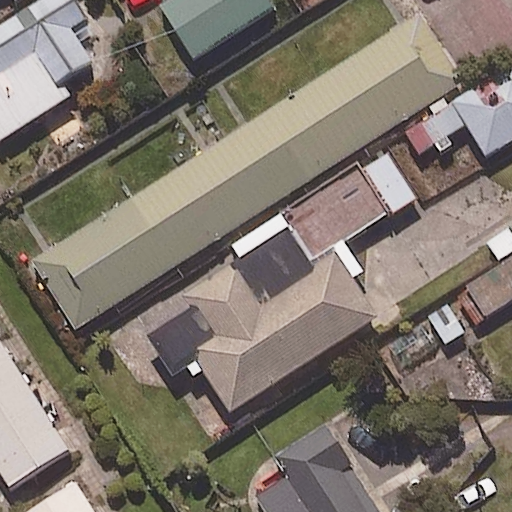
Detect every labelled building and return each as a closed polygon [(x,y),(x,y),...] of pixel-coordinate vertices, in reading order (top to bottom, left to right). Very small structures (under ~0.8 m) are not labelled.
[(91,27),(73,0),(52,0),(0,34),(0,143),(4,149),(73,104),(66,93),(98,72),(75,37),(91,27)] [(41,0),(17,0),(24,11),(41,0)] [(269,0),(177,0),(163,9),(199,67),(280,18),(269,0)] [(468,88),(425,21),(37,268),(79,335),(468,88)] [(457,151),(452,143),(470,131),(490,163),(511,149),(511,74),(426,129),(439,151),(445,159),(457,151)] [(364,172),(394,219),(418,203),(388,156),(364,172)] [(394,219),(364,172),(285,222),(316,270),(337,257),(336,256),(394,219)] [(337,257),(316,270),(285,222),(238,252),(249,269),(190,306),(197,317),(153,345),(174,378),(199,362),(235,419),(381,326),(356,286),(366,280),(348,250),(337,257)] [(511,307),(511,269),(467,298),(484,325),(511,307)] [(446,353),(428,324),(387,351),(406,379),(446,353)] [(71,457),(0,343),(0,470),(14,493),(71,457)] [(380,511),(333,435),(282,466),(292,482),(258,503),(263,511),(380,511)] [(92,511),(78,488),(39,511),(92,511)]
